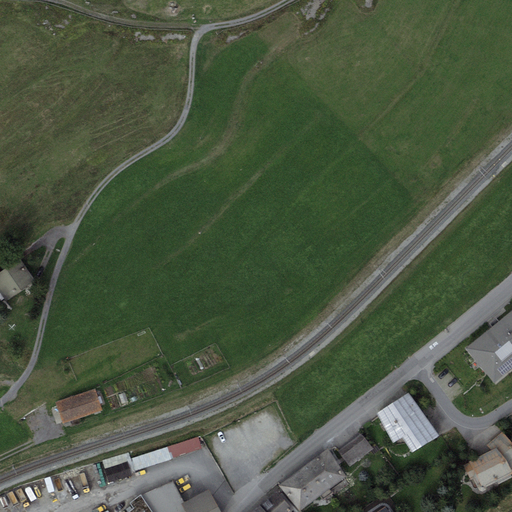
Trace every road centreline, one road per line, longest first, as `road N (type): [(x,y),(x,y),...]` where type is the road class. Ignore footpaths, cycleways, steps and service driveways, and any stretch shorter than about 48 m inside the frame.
road 1 (track): [(0,402),(32,361),(82,211),(112,174),(181,121),(201,29)]
road 2 (tertiary): [(238,511),(414,365)]
road 3 (track): [(201,29),(133,23),(53,0)]
road 4 (tertiary): [(414,365),(511,283)]
road 5 (residential): [(414,365),(464,420),(485,421),(511,405)]
